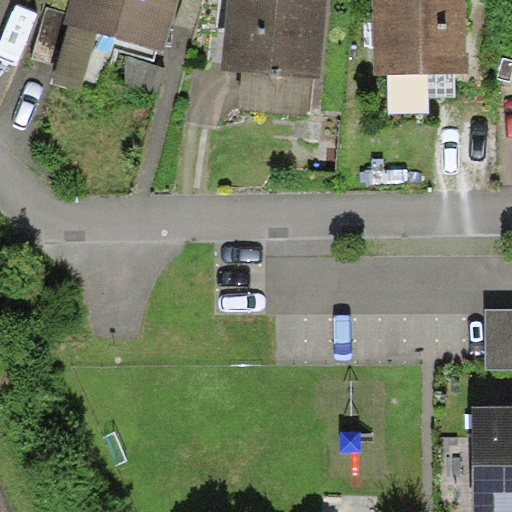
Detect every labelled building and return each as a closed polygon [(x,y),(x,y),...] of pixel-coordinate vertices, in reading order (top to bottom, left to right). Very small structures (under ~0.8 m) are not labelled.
[(173,0),(76,0),(52,86),(102,100),(117,48),(157,59),(173,0)] [(314,79),(321,0),(228,0),(222,70),(314,79)] [(463,0),(376,0),(375,77),(463,78),(463,0)] [(511,310),(484,310),(484,371),(511,370),(511,310)] [(511,511),(511,407),(466,407),(465,511),(511,511)]
